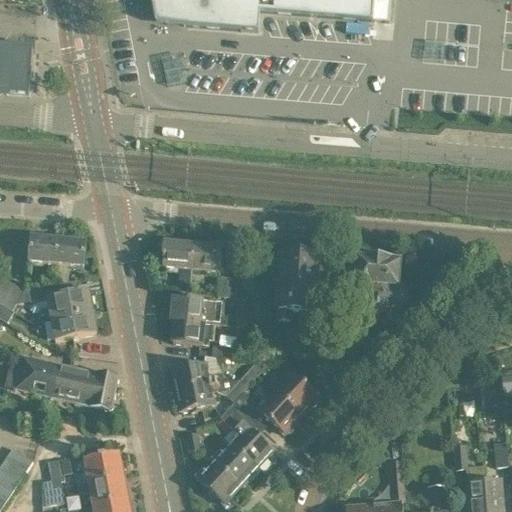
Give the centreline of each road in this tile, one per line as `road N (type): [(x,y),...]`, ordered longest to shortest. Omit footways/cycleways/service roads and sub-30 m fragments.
road 1 (residential): [(94,123),(511,161)]
road 2 (residential): [(502,243),(110,209)]
road 3 (residential): [(302,511),(328,464),(487,291),(502,243)]
road 4 (secondary): [(168,511),(110,209)]
road 5 (secondary): [(94,123),(71,0)]
